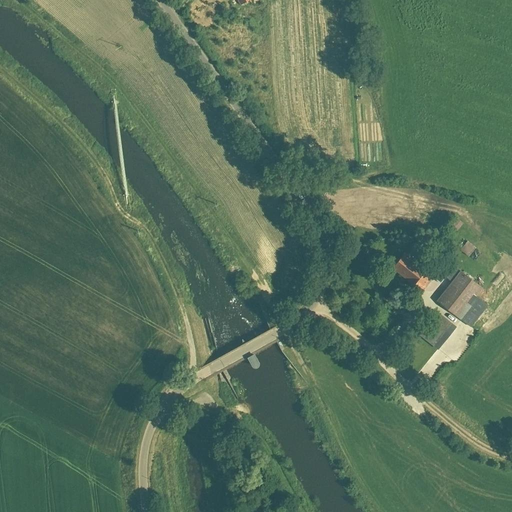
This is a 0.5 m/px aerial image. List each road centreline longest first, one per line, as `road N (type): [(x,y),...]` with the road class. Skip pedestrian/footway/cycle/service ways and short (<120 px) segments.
road 1 (unclassified): [(162,0),(316,215),(325,258),(322,291),(285,328),(166,402),(144,453),(145,511)]
road 2 (track): [(195,379),(162,256),(64,124),(0,67)]
road 3 (track): [(315,299),(473,438),(511,451)]
